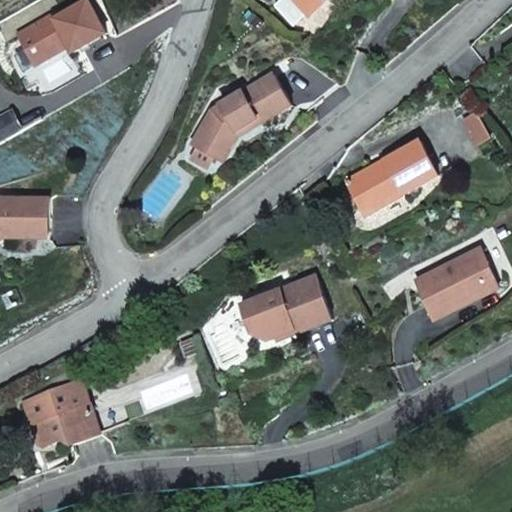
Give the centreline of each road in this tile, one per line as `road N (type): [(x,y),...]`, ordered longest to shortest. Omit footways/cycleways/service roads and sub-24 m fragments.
road 1 (residential): [(1,511),(88,475),(345,450),(511,359)]
road 2 (residential): [(478,0),(138,286)]
road 3 (residential): [(198,0),(164,105),(109,186),(103,217),(110,245),(138,286)]
road 4 (residential): [(138,286),(0,363)]
